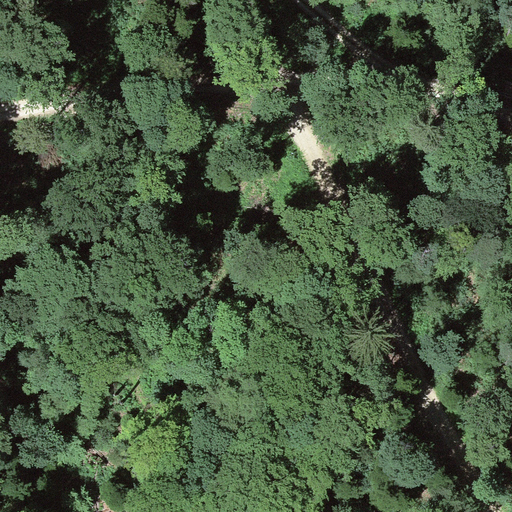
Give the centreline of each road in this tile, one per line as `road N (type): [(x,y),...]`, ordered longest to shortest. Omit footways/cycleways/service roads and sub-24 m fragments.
road 1 (track): [(248,0),(302,130),(487,511)]
road 2 (track): [(313,511),(308,501),(180,450),(128,370),(116,286),(113,97)]
road 3 (track): [(511,108),(415,80),(283,74),(113,97)]
road 4 (track): [(415,80),(296,0)]
